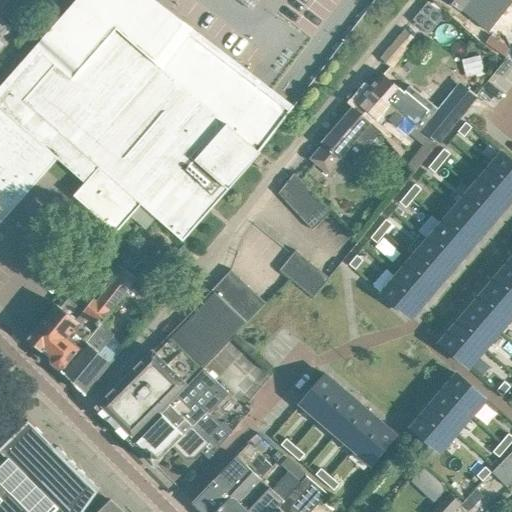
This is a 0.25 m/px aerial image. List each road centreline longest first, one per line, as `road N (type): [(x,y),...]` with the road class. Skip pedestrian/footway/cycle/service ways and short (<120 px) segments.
road 1 (residential): [(75,416),(171,313),(417,0)]
road 2 (residential): [(169,511),(299,360)]
road 3 (residential): [(75,416),(169,511)]
